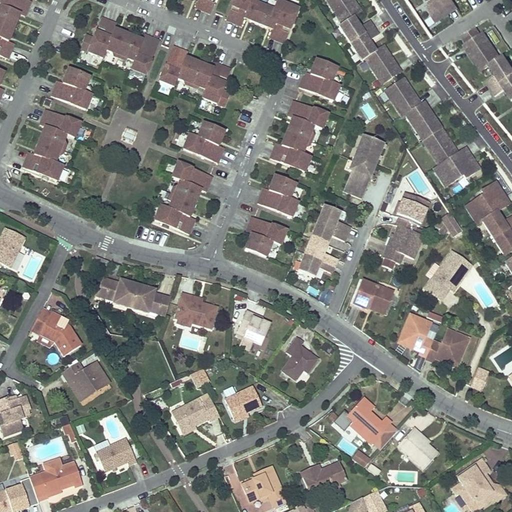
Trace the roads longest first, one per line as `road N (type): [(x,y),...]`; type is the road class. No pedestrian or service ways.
road 1 (residential): [(209,267),(281,88),(280,68),(268,55),(130,0)]
road 2 (residential): [(72,511),(283,426),(329,394),(366,350)]
road 3 (residential): [(73,228),(3,368),(38,386)]
road 4 (residential): [(366,350),(293,301),(209,267)]
road 5 (residential): [(511,433),(468,417),(366,350)]
road 6 (residential): [(0,147),(59,0)]
road 7 (residential): [(511,161),(427,47)]
road 8 (residential): [(209,267),(73,228)]
